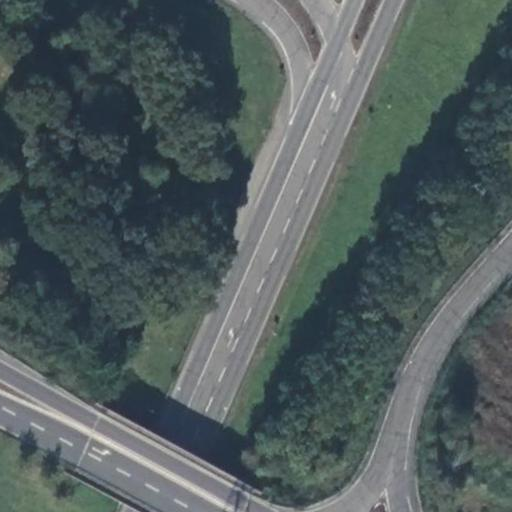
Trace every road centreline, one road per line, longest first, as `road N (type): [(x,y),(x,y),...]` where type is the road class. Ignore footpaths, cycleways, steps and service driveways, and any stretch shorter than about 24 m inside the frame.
road 1 (secondary): [(146,511),(314,115)]
road 2 (primary): [(259,511),(0,370)]
road 3 (primary): [(392,446),(438,338),(511,250)]
road 4 (primary): [(0,417),(175,511)]
road 5 (primary): [(247,0),(286,35),(314,115)]
